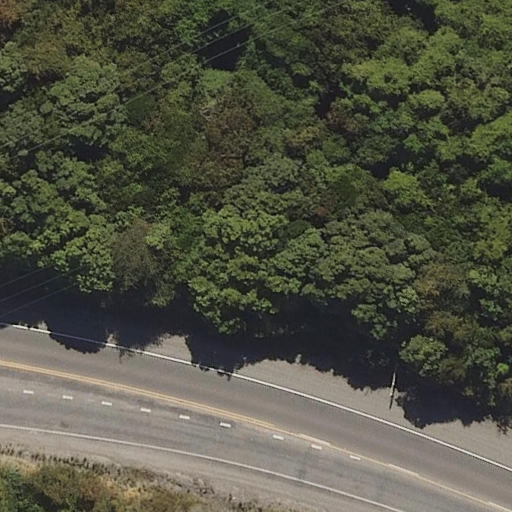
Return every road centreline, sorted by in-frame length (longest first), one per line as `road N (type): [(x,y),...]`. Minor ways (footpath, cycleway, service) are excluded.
road 1 (trunk): [(0,364),(135,391),(369,460)]
road 2 (trunk): [(510,511),(369,460)]
